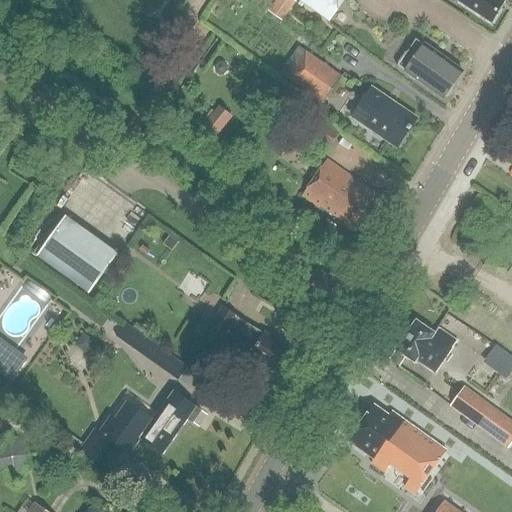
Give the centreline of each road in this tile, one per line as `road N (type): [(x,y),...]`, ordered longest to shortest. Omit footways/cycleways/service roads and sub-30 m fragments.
road 1 (unclassified): [(362,308),(175,197),(0,74)]
road 2 (secondary): [(362,308),(511,52)]
road 3 (secondary): [(246,511),(362,308)]
